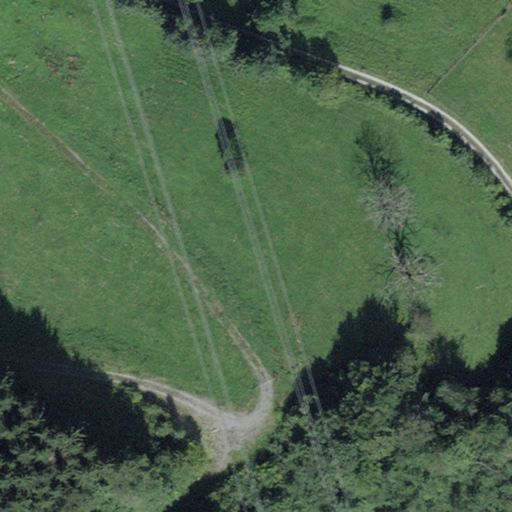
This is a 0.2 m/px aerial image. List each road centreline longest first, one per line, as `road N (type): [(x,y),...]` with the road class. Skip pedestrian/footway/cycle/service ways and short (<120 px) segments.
road 1 (track): [(0,89),(144,218),(231,317),(264,370),(271,391),(266,430),(178,511)]
road 2 (track): [(511,188),(467,133),(405,94),(162,0)]
road 3 (track): [(268,417),(221,415),(132,381),(0,359)]
